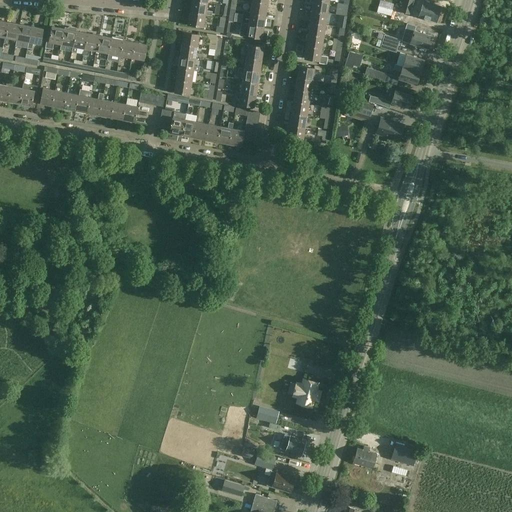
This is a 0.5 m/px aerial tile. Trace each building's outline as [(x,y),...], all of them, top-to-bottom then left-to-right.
[(190,11),(206,13),(206,15),(212,16),(212,11),(206,10),(208,2),(192,0),(190,11)] [(266,14),(268,2),(254,0),(251,0),(250,11),(266,14)] [(327,13),(329,1),(318,0),(312,0),(311,11),(327,13)] [(402,13),(408,14),(412,0),(404,0),(402,6),(395,4),(393,12),(383,9),(381,15),(392,18),(392,16),(400,18),(402,13)] [(436,22),(440,6),(423,1),(418,0),(417,0),(414,14),(419,16),(436,22)] [(206,15),(206,13),(190,11),(188,24),(204,26),(206,15)] [(250,11),(248,23),(264,26),(266,14),(250,11)] [(309,23),(325,25),(327,13),(311,11),(309,23)] [(9,38),(17,40),(20,24),(8,21),(5,37),(4,44),(8,45),(9,38)] [(262,38),(264,26),(248,23),(246,36),(262,38)] [(323,37),(325,25),(309,23),(307,35),(323,37)] [(32,26),(20,24),(17,40),(15,46),(20,47),(21,41),(29,42),(32,26)] [(43,28),(32,26),(29,42),(27,48),(32,49),(33,43),(40,44),(43,28)] [(61,44),(64,28),(52,26),(49,42),(46,41),(45,48),(52,49),(54,43),(61,44)] [(61,44),(60,50),(64,51),(65,45),(73,46),(76,31),(76,28),(69,26),(69,29),(64,28),(61,44)] [(431,36),(413,30),(409,43),(427,48),(428,46),(430,44),(430,41),(431,36)] [(76,31),(73,46),(72,52),(76,53),(77,47),(84,49),(85,49),(88,33),(76,31)] [(199,34),(183,31),(182,43),(197,46),(199,34)] [(88,33),(85,49),(84,49),(83,55),(88,56),(89,50),(97,51),(100,35),(88,33)] [(400,39),(384,34),(382,40),(398,45),(400,39)] [(97,51),(109,53),(112,37),(100,35),(97,51)] [(116,38),(112,37),(109,53),(121,56),(124,40),(123,39),(123,37),(116,35),(116,38)] [(306,46),(322,49),(323,37),(307,35),(306,46)] [(136,42),(124,40),(121,56),(133,58),(136,42)] [(396,52),(398,45),(382,40),(380,47),(396,52)] [(144,60),(147,44),(136,42),(133,58),(144,60)] [(182,43),(180,55),(196,58),(197,46),(182,43)] [(248,44),(246,56),(262,58),(264,47),(248,44)] [(322,49),(306,46),(304,58),(320,60),(319,63),(326,64),(327,57),(320,55),(322,49)] [(406,54),(402,66),(420,72),(421,67),(423,65),(423,61),(424,60),(406,54)] [(199,67),(194,66),(196,58),(180,55),(178,67),(194,70),(198,71),(199,67)] [(244,68),(260,70),(262,58),(246,56),(244,68)] [(43,57),(42,62),(57,65),(58,60),(49,58),(43,57)] [(298,65),(296,78),(312,80),(314,68),(298,65)] [(419,76),(420,72),(402,66),(400,72),(396,71),(394,77),(416,84),(417,82),(419,80),(419,76)] [(176,79),(192,81),(194,70),(178,67),(176,79)] [(237,72),(243,73),(242,80),(258,82),(260,70),(244,68),(238,67),(237,72)] [(365,74),(384,81),(386,74),(367,68),(365,74)] [(296,78),(295,90),(310,92),(312,80),(296,78)] [(174,91),(190,94),(192,81),(176,79),(174,91)] [(240,92),(256,94),(258,82),(242,80),(240,92)] [(6,85),(0,83),(0,99),(8,101),(11,86),(11,82),(7,81),(6,85)] [(30,89),(23,88),(20,104),(32,106),(34,91),(36,91),(37,86),(30,85),(30,89)] [(23,88),(11,86),(8,101),(20,104),(23,88)] [(40,104),(53,106),(56,90),(43,88),(40,104)] [(79,95),(76,111),(88,113),(91,97),(90,97),(92,91),(80,89),(79,95)] [(67,93),(56,90),(53,106),(65,108),(67,93)] [(141,90),(139,102),(145,103),(147,92),(141,90)] [(295,90),(293,102),(308,104),(310,92),(295,90)] [(412,101),(412,97),(413,95),(395,90),(391,102),(409,108),(410,103),(412,101)] [(147,92),(145,103),(151,105),(153,93),(147,92)] [(238,104),(254,107),(256,94),(240,92),(238,104)] [(65,108),(76,111),(79,95),(67,93),(65,108)] [(88,113),(100,115),(103,99),(102,99),(103,94),(99,93),(98,98),(91,97),(88,113)] [(157,106),(159,94),(153,93),(151,105),(157,106)] [(163,107),(165,95),(159,94),(157,106),(163,107)] [(382,99),(370,95),(368,102),(380,105),(382,99)] [(100,115),(111,117),(114,102),(103,99),(100,115)] [(111,117),(124,120),(126,104),(114,102),(111,117)] [(293,102),(291,113),(307,116),(308,104),(293,102)] [(352,121),(366,125),(372,107),(358,102),(352,121)] [(138,106),(126,104),(124,120),(135,122),(138,106)] [(161,115),(173,117),(174,111),(162,109),(161,115)] [(260,112),(248,110),(247,116),(259,118),(260,112)] [(170,133),(182,135),(185,119),(186,114),(174,111),(173,117),(172,123),(170,129),(170,133)] [(291,113),(289,124),(305,127),(307,116),(291,113)] [(172,123),(173,117),(161,115),(160,121),(172,123)] [(258,124),(259,118),(247,116),(246,122),(258,124)] [(375,134),(398,141),(403,126),(389,121),(390,119),(381,117),(375,134)] [(197,122),(185,119),(182,135),(194,138),(197,122)] [(159,127),(170,129),(172,123),(160,121),(159,127)] [(208,124),(197,122),(194,138),(205,140),(208,124)] [(217,142),(229,144),(232,129),(233,123),(228,122),(227,128),(220,126),(217,142)] [(245,128),(257,130),(258,124),(246,122),(245,128)] [(220,126),(208,124),(205,140),(217,142),(220,126)] [(287,137),(303,140),(305,127),(289,124),(287,137)] [(245,128),(244,131),(244,134),(256,136),(257,130),(245,128)] [(241,147),(243,140),(244,134),(244,131),(232,129),(229,144),(241,147)] [(372,149),(373,132),(362,131),(361,148),(372,149)] [(255,142),(256,136),(244,134),(243,140),(255,142)] [(303,384),(297,382),(293,395),(299,397),(297,402),(311,407),(319,383),(304,378),(303,384)] [(279,411),(260,406),(256,417),(276,423),(279,411)] [(290,435),(286,449),(301,454),(305,442),(296,439),(297,437),(290,435)] [(391,458),(413,465),(417,449),(395,442),(391,458)] [(377,454),(358,448),(353,462),(372,468),(377,454)] [(277,457),(258,451),(254,464),(272,470),(277,457)] [(288,455),(285,462),(293,466),(296,459),(288,455)] [(380,455),(378,463),(394,467),(396,460),(380,455)] [(387,470),(385,475),(403,481),(404,475),(387,470)] [(294,477),(277,472),(277,473),(271,471),(269,479),(274,481),(272,487),(279,489),(280,488),(290,491),(294,477)] [(244,486),(225,480),(222,489),(241,495),(244,486)] [(256,493),(253,502),(250,510),(255,511),(266,511),(267,509),(264,508),(267,497),(256,493)]
